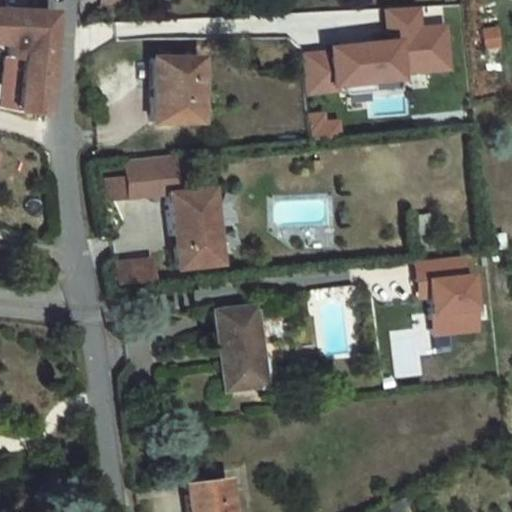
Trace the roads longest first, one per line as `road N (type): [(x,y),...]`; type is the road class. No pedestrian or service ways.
road 1 (residential): [(66,0),(62,141),(85,309)]
road 2 (residential): [(85,309),(111,511)]
